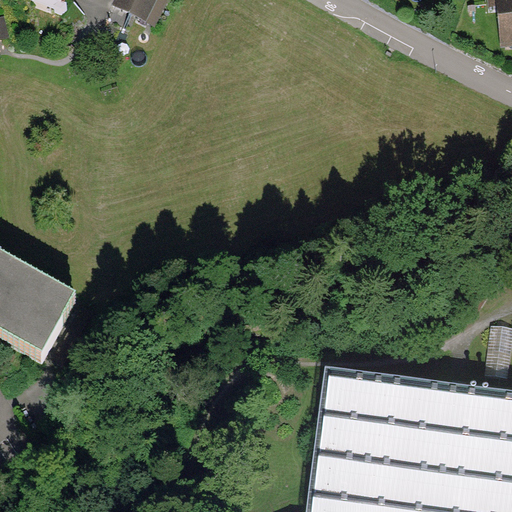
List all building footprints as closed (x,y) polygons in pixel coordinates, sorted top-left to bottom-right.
[(155,0),(119,0),(116,7),(144,22),(155,0)] [(511,0),(491,0),(492,6),(501,5),(505,40),(511,38),(511,0)] [(0,342),(42,365),(76,305),(0,263),(0,342)] [(511,374),(511,326),(493,326),(492,374),(511,374)] [(511,511),(511,414),(328,391),(313,511),(511,511)]
